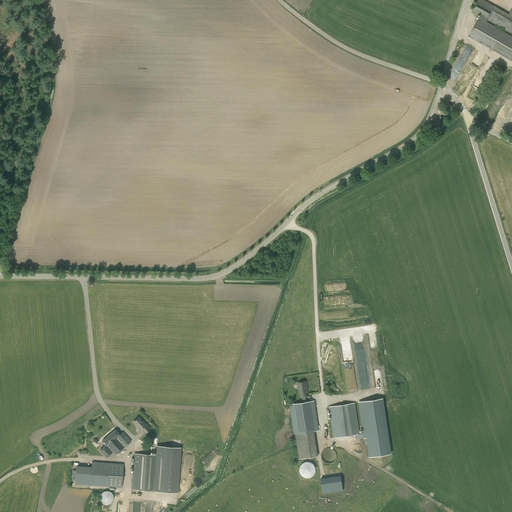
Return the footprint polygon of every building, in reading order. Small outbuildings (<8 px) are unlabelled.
[(511,28),(511,17),(482,0),(477,0),(471,10),(480,15),(468,36),(511,61),(511,36),(486,22),(487,19),(510,32),(511,28)] [(491,69),(496,59),(489,56),(484,66),(491,69)] [(322,363),(336,366),(342,347),(328,343),(322,363)] [(297,382),(299,394),(301,394),(302,403),(289,405),(297,459),(316,457),(313,432),(317,431),(313,401),(305,402),(304,394),(308,393),(306,381),(297,382)] [(364,433),(364,438),(367,437),(370,456),(390,453),(382,399),(359,402),(361,417),(366,417),(367,425),(362,425),(364,433)] [(329,407),(333,438),(359,434),(355,403),(329,407)] [(142,429),(146,433),(151,428),(147,424),(146,425),(139,417),(133,422),(141,430),(142,429)] [(102,441),(105,445),(100,450),(107,458),(112,453),(115,456),(131,441),(123,432),(120,434),(115,429),(102,441)] [(180,448),(157,446),(156,455),(134,453),(131,489),(157,491),(176,492),(180,448)] [(336,458),(336,457),(336,455),(336,454),(335,452),(334,451),(333,450),(332,449),(330,449),(329,449),(327,449),(326,450),(324,451),(323,452),(322,453),(322,454),(321,456),(321,457),(322,459),(322,460),(323,461),(324,462),(326,463),(327,464),(328,464),(330,464),(331,463),(333,463),(334,462),(335,461),(336,459),(336,458)] [(302,475),(303,476),(304,476),(304,477),(305,477),(306,477),(306,478),(307,478),(308,478),(309,478),(310,477),(311,477),(312,477),(313,476),(314,476),(314,475),(315,474),(315,473),(316,473),(316,472),(316,471),(316,470),(316,469),(316,468),(316,467),(316,466),(316,465),(315,465),(315,464),(314,463),(313,463),(313,462),(312,462),(311,462),(311,461),(310,461),(309,461),(308,461),(307,461),(306,461),(305,461),(305,462),(304,462),(303,463),(302,463),(302,464),(301,464),(301,465),(300,466),(300,467),(300,468),(300,469),(300,470),(300,471),(300,472),(300,473),(301,473),(301,474),(302,475)] [(92,462),(90,485),(121,487),(123,464),(92,462)] [(102,493),(101,495),(100,497),(101,500),(103,502),(105,504),(108,504),(111,503),(113,500),(114,498),(113,495),(112,493),(111,492),(109,491),(106,491),(103,492),(102,493)]
